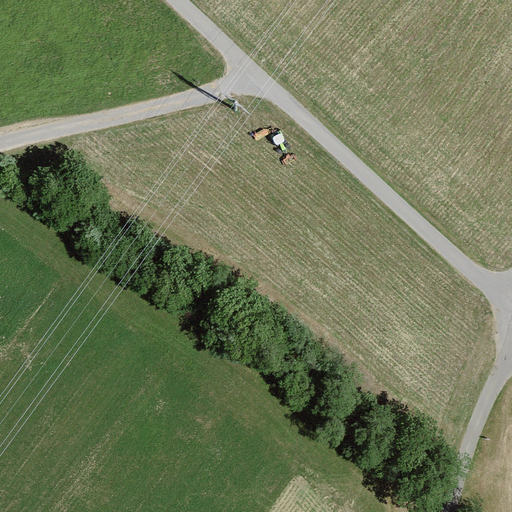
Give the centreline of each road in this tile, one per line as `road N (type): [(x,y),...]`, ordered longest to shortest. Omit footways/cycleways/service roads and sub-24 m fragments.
road 1 (unclassified): [(511,304),(253,80)]
road 2 (track): [(253,80),(0,150)]
road 3 (unclassified): [(460,511),(483,407),(511,333)]
